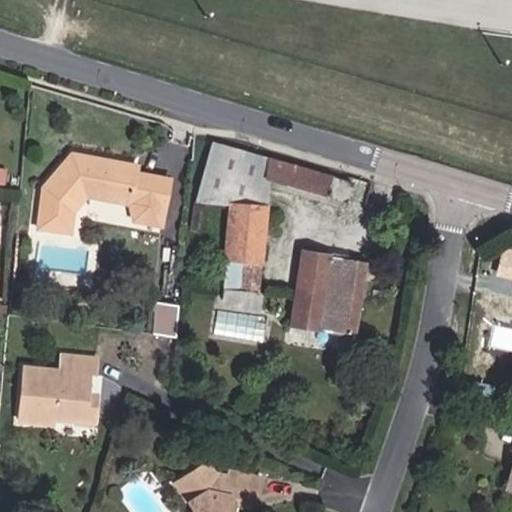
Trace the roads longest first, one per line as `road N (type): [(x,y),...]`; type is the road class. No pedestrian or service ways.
road 1 (tertiary): [(0,43),(461,185)]
road 2 (residential): [(376,511),(423,374),(461,185)]
